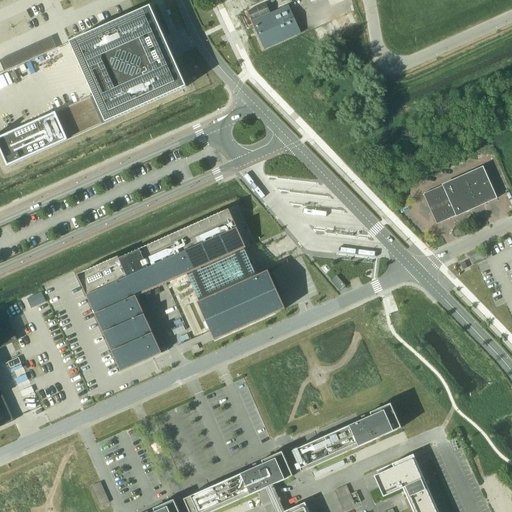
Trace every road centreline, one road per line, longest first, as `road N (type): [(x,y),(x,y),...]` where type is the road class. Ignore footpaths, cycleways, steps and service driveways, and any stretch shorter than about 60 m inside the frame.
road 1 (unclassified): [(0,457),(415,269)]
road 2 (unclassified): [(0,268),(289,139)]
road 3 (unclassified): [(258,108),(0,222)]
road 4 (unclassified): [(369,0),(378,54),(399,67),(511,17)]
road 5 (unclassified): [(415,269),(289,139)]
road 6 (unclassified): [(511,371),(415,269)]
road 7 (unclassified): [(258,108),(206,50),(181,0)]
